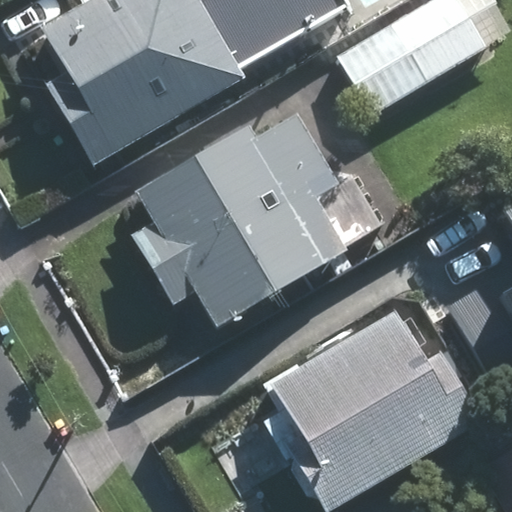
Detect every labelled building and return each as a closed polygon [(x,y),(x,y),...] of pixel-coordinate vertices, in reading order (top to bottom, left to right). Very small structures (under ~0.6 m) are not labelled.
[(191,0),(92,0),(34,33),(61,79),(40,91),(85,168),(105,157),(106,159),(239,84),(238,82),(266,66),(232,6),(204,21),(191,0)] [(454,0),(440,0),(332,60),(364,118),(484,52),(454,0)] [(293,119),(266,135),(253,142),(245,129),(128,198),(209,335),(341,257),(300,189),(326,175),(293,119)] [(511,257),(445,299),(495,379),(511,369),(511,209),(503,215),(511,229),(511,257)] [(318,511),(329,511),(337,508),(338,509),(423,459),(475,428),(434,359),(420,368),(390,318),(267,390),(296,439),(280,448),(318,511)] [(511,511),(511,451),(477,472),(500,511),(511,511)]
